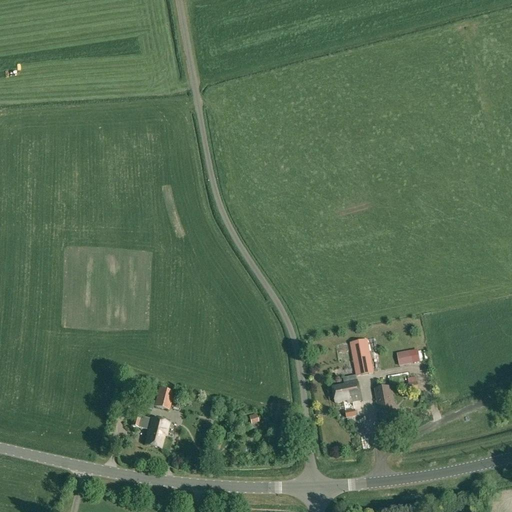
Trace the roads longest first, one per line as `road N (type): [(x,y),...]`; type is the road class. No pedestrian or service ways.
road 1 (unclassified): [(314,489),(294,357),(279,315),(218,224),(178,0)]
road 2 (tertiary): [(314,489),(144,480),(0,448)]
road 3 (unclassified): [(381,483),(385,448),(511,394)]
road 4 (tertiary): [(381,483),(511,458)]
